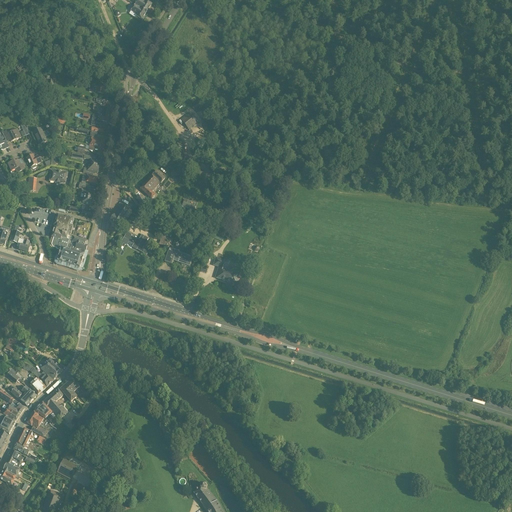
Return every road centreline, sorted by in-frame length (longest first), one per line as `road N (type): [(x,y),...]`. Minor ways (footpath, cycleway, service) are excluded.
road 1 (unclassified): [(511,428),(136,312),(92,309)]
road 2 (primary): [(511,415),(296,348)]
road 3 (track): [(511,72),(469,87),(403,81),(363,53),(334,0)]
road 4 (unknown): [(367,180),(187,150)]
road 5 (track): [(187,150),(161,105),(133,79),(99,0)]
road 6 (secondary): [(0,465),(25,416),(73,364),(84,329)]
road 7 (unclassified): [(0,18),(133,79)]
road 8 (primary): [(97,291),(227,330)]
road 9 (primary): [(228,324),(100,283)]
road 10 (track): [(310,184),(194,164),(187,150)]
road 11 (track): [(364,192),(486,208)]
road 12 (unknown): [(487,197),(367,180)]
